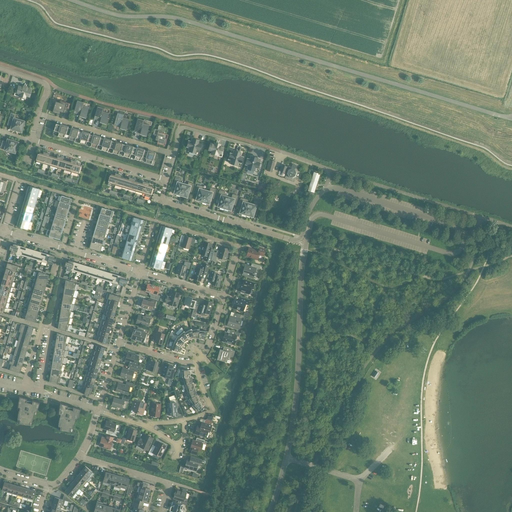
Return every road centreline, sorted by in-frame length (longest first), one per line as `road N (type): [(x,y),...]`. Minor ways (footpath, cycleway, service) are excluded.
road 1 (unknown): [(511,256),(439,279),(335,249),(288,254),(216,511)]
road 2 (unclassified): [(270,511),(292,425),(301,267),(312,216),(448,253),(468,240)]
road 3 (residential): [(167,179),(160,200),(293,240),(325,189)]
road 4 (unclassified): [(325,189),(449,223),(468,240)]
road 5 (residential): [(30,140),(167,179)]
road 6 (residential): [(38,114),(174,154)]
road 7 (residential): [(40,391),(59,263)]
road 8 (residential): [(160,511),(168,482),(79,456)]
